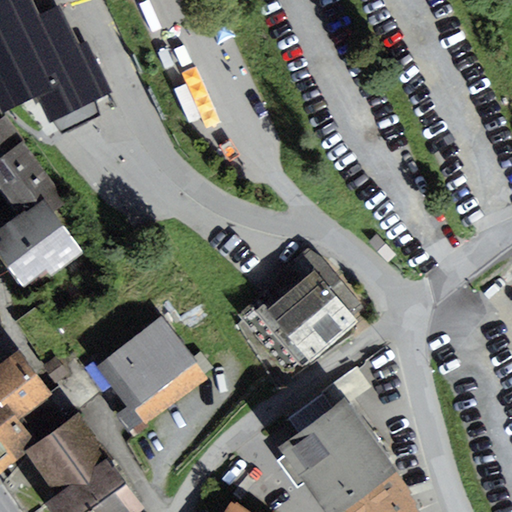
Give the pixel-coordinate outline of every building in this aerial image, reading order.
[(29,0),(0,0),(0,107),(2,112),(36,96),(49,123),(52,122),(76,110),(96,101),(113,93),(111,89),(88,40),(80,44),(61,4),(37,16),(29,0)] [(96,101),(52,122),(61,133),(100,115),(96,101)] [(5,116),(0,119),(0,186),(20,213),(0,227),(0,233),(4,239),(0,241),(0,252),(23,285),(46,269),(51,276),(84,252),(55,212),(68,203),(5,116)] [(320,259),(307,248),(277,273),(289,286),(275,298),(267,288),(236,314),(289,377),(357,321),(352,315),(361,307),(320,259)] [(37,306),(15,321),(59,384),(50,390),(51,392),(48,395),(60,410),(64,415),(98,392),(37,306)] [(208,378),(162,317),(95,366),(125,407),(115,415),(132,438),(148,426),(146,424),(208,378)] [(18,348),(0,361),(0,472),(27,453),(25,450),(38,441),(31,431),(60,410),(48,395),(51,392),(50,390),(18,348)] [(344,397),(277,446),(325,511),(419,511),(414,505),(416,504),(409,494),(412,493),(399,475),(401,474),(344,397)] [(25,450),(27,453),(56,495),(46,502),(53,511),(139,511),(146,507),(80,412),(38,441),(25,450)] [(251,511),(232,499),(222,511),(251,511)]
